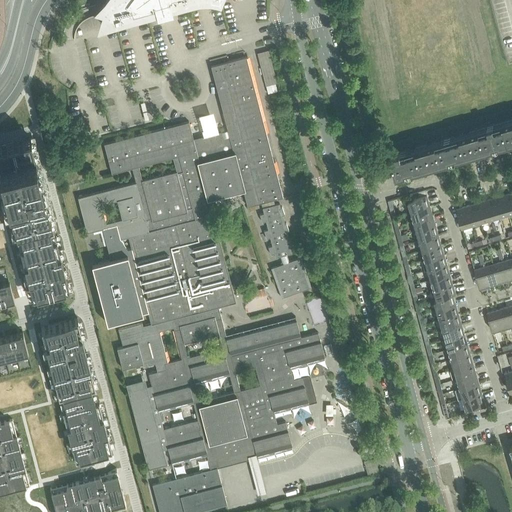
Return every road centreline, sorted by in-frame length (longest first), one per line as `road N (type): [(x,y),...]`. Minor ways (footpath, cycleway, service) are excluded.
road 1 (tertiary): [(295,0),(406,443)]
road 2 (tertiary): [(425,438),(363,202)]
road 3 (tertiary): [(363,202),(313,0)]
